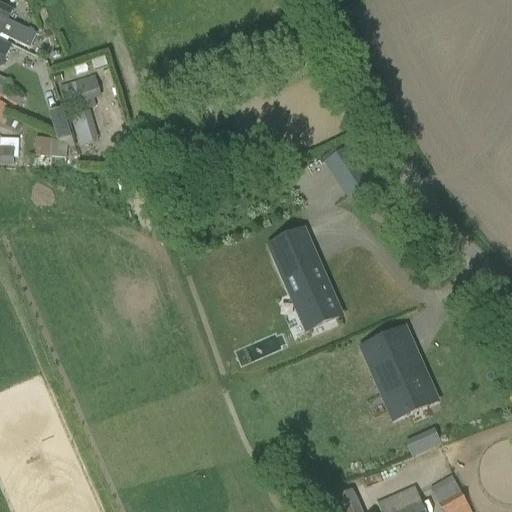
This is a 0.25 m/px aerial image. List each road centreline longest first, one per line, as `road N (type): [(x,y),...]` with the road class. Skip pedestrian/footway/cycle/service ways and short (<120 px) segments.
road 1 (unclassified): [(511,305),(446,247),(378,159),(308,0)]
road 2 (unknown): [(477,275),(450,299),(434,299),(361,229),(321,232)]
